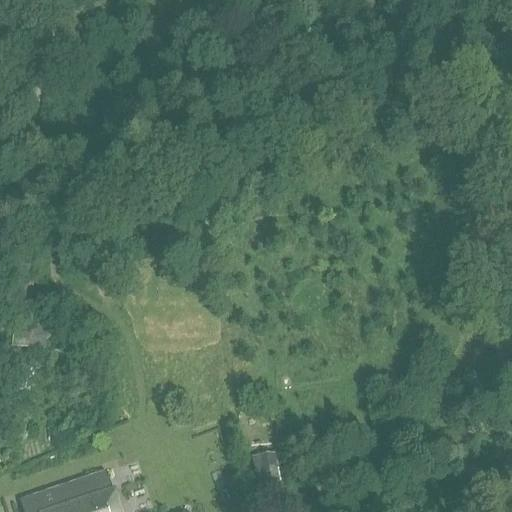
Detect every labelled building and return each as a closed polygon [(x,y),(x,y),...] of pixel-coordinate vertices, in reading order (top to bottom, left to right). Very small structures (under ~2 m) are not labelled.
[(14,315),(10,348),(44,352),(47,319),(14,315)] [(75,334),(64,328),(55,347),(67,352),(75,334)] [(0,388),(14,389),(17,351),(0,349),(0,388)] [(251,458),(257,500),(280,497),(275,454),(251,458)] [(79,481),(65,486),(18,502),(21,511),(117,511),(104,473),(79,481)]
